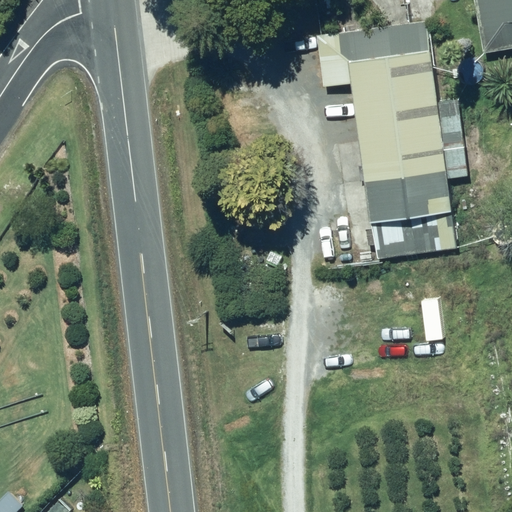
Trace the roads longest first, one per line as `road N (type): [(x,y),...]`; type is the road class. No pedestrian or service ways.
road 1 (primary): [(111,10),(170,511)]
road 2 (residential): [(0,100),(34,43),(55,25),(111,10)]
